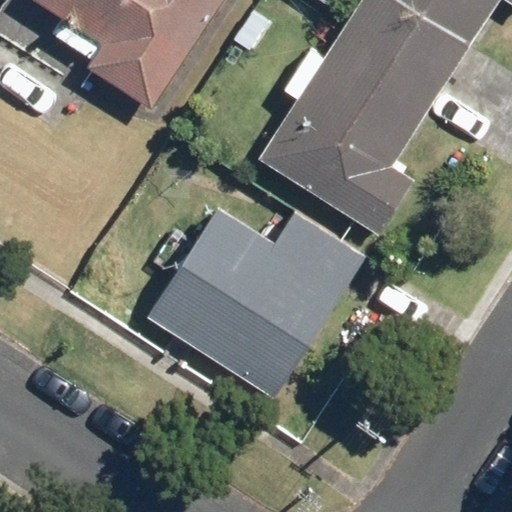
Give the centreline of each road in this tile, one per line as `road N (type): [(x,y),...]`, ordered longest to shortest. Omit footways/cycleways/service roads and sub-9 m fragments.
road 1 (residential): [(0,400),(172,511)]
road 2 (residential): [(421,511),(511,374)]
